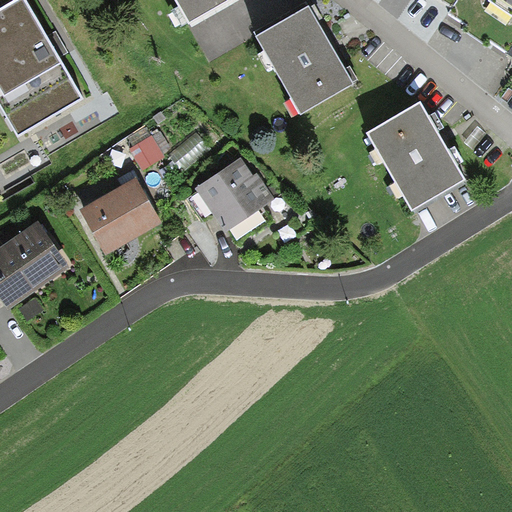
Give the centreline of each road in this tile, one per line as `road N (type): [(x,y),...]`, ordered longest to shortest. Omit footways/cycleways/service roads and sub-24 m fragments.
road 1 (residential): [(0,394),(133,304),(179,283),(373,281),(511,195)]
road 2 (residential): [(511,133),(347,0)]
